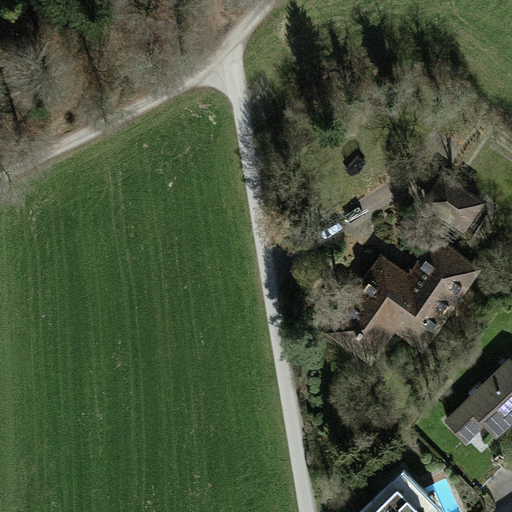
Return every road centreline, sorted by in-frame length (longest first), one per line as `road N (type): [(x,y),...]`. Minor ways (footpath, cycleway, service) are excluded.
road 1 (track): [(231,55),(309,511)]
road 2 (track): [(274,0),(231,55),(0,190)]
